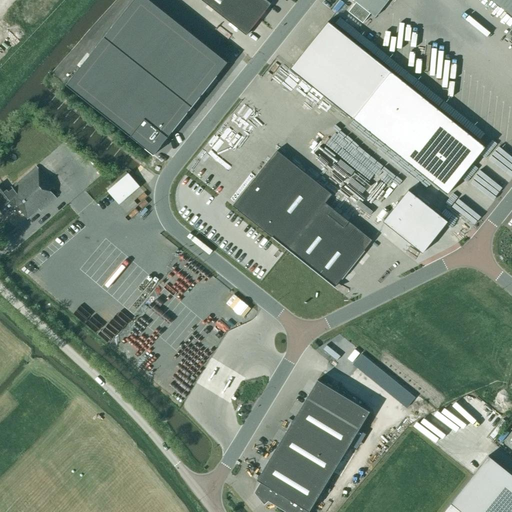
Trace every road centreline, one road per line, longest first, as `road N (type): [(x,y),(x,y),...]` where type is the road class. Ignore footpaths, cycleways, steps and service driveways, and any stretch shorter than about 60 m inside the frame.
road 1 (unclassified): [(308,0),(168,173),(161,209),(168,224),(303,334)]
road 2 (unclassified): [(204,497),(100,381),(0,294)]
road 3 (unclassified): [(204,497),(303,334)]
road 4 (unclassified): [(303,334),(471,252)]
